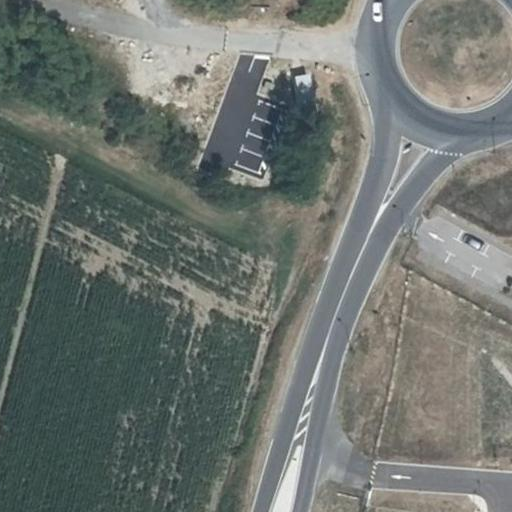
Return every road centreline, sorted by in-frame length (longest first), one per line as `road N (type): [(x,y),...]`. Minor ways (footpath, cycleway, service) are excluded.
road 1 (tertiary): [(268,511),(354,261),(423,128)]
road 2 (unclassified): [(166,35),(375,47)]
road 3 (track): [(21,0),(166,35)]
